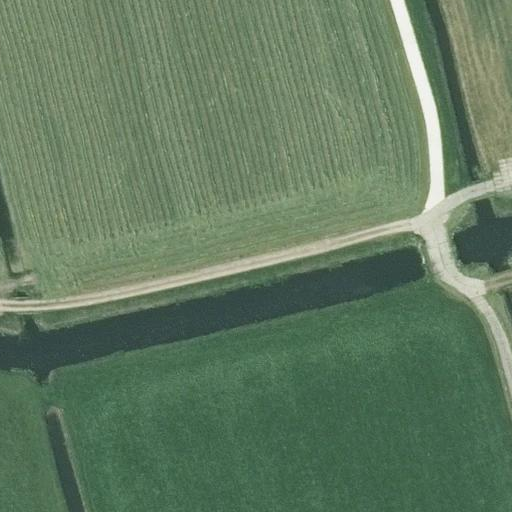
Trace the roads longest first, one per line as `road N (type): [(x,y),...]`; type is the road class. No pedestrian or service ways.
road 1 (track): [(437,226),(65,309),(0,312)]
road 2 (track): [(511,355),(476,295),(448,275),(437,226),(461,194),(509,182)]
